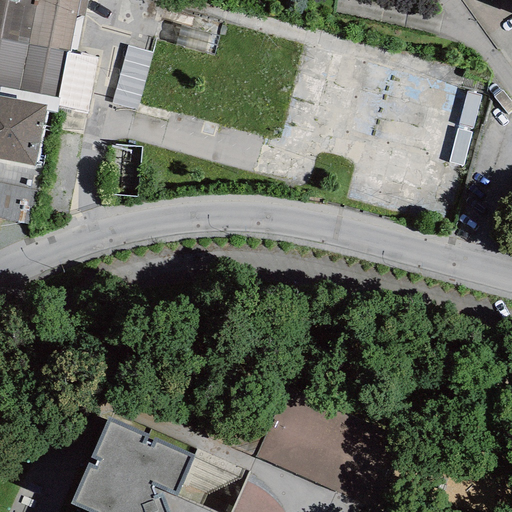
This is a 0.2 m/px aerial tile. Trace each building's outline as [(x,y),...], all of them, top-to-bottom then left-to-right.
[(0,0),(0,39),(27,45),(36,0),(0,0)] [(36,0),(27,45),(66,52),(69,53),(79,0),(36,0)] [(0,86),(18,90),(27,45),(0,39),(0,86)] [(66,52),(27,45),(18,90),(57,98),(66,52)] [(148,76),(149,45),(127,45),(126,76),(148,76)] [(0,159),(34,167),(46,106),(0,97),(0,159)] [(37,177),(0,175),(0,216),(36,217),(37,177)] [(194,451),(109,415),(75,500),(98,508),(95,511),(169,511),(161,489),(153,489),(150,481),(177,489),(194,451)]
